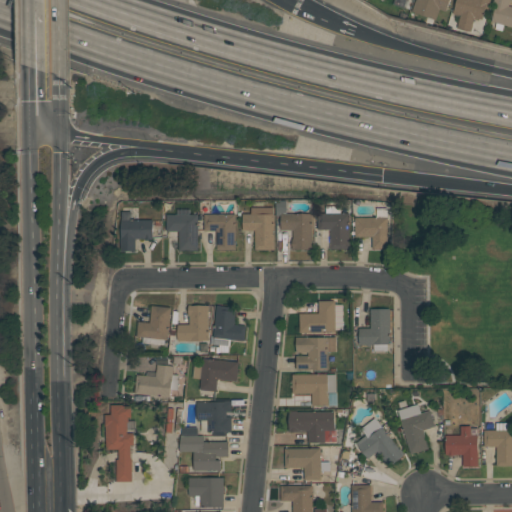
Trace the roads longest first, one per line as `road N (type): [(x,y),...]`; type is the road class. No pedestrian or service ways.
road 1 (motorway): [(0,14),(286,119),(511,159)]
road 2 (motorway): [(511,106),(370,82),(95,0)]
road 3 (residential): [(119,281),(406,284)]
road 4 (primary): [(28,130),(33,397)]
road 5 (residential): [(277,278),(251,511)]
road 6 (motorway): [(158,150),(381,171)]
road 7 (primary): [(57,378),(57,220)]
road 8 (motorway): [(511,75),(369,36)]
road 9 (motorway): [(57,220),(72,215),(85,178),(102,163),(158,150)]
road 10 (primary): [(60,511),(57,378)]
road 11 (motorway): [(381,171),(511,181)]
